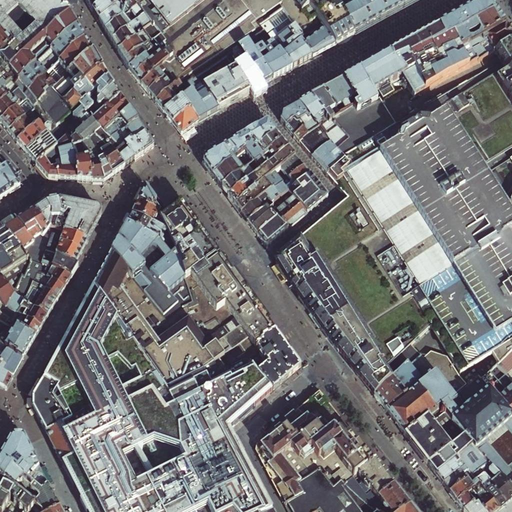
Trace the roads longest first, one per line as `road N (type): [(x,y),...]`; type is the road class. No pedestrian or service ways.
road 1 (residential): [(324,370),(241,441),(282,511)]
road 2 (residential): [(324,370),(437,511)]
